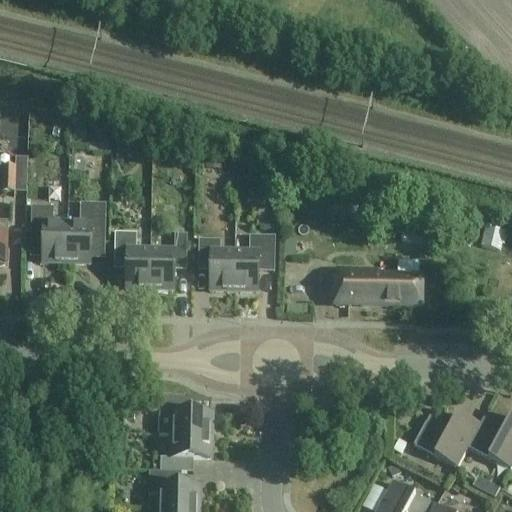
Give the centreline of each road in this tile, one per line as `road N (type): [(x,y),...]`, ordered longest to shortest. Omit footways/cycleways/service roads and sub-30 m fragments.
road 1 (tertiary): [(189,361),(0,357)]
road 2 (tertiary): [(359,366),(511,369)]
road 3 (residential): [(273,511),(274,379)]
